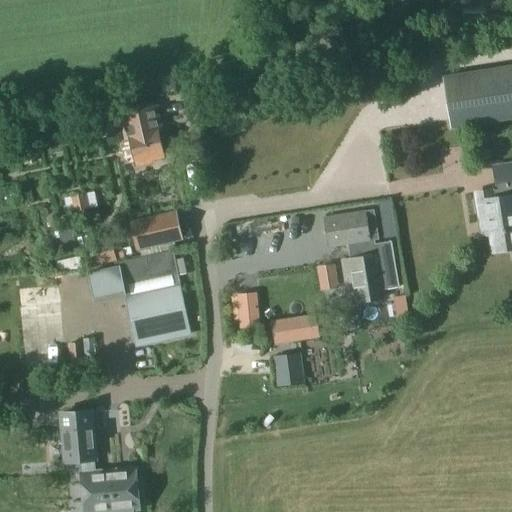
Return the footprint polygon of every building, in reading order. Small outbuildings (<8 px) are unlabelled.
[(511,116),(511,67),(444,79),(451,126),(511,116)] [(249,87),(255,101),(277,91),(270,77),(249,87)] [(126,161),(135,159),(136,166),(151,163),(150,159),(163,156),(156,124),(160,123),(157,106),(121,113),(121,115),(108,117),(110,129),(123,126),(126,139),(130,138),(131,142),(122,144),(126,161)] [(475,193),(479,219),(487,218),(492,252),(511,248),(511,163),(494,167),(497,184),(499,184),(501,198),(493,199),(492,191),(475,193)] [(79,192),(63,197),(68,213),(83,209),(79,192)] [(364,211),(325,217),(329,247),(369,241),(364,211)] [(175,213),(131,223),(137,247),(181,237),(175,213)] [(232,232),(245,230),(244,223),(231,225),(232,232)] [(62,246),(65,231),(53,228),(50,243),(62,246)] [(147,280),(177,274),(172,254),(142,259),(145,280),(147,280)] [(387,297),(380,254),(342,261),(349,303),(387,297)] [(91,268),(95,297),(116,294),(114,286),(122,285),(117,264),(91,268)] [(189,332),(179,287),(126,299),(135,345),(189,332)] [(257,292),(236,294),(239,329),(260,327),(257,292)] [(30,327),(56,323),(54,308),(27,312),(30,327)] [(75,343),(65,344),(66,375),(77,375),(75,343)] [(293,384),(289,359),(275,361),(278,386),(293,384)] [(114,430),(113,408),(97,409),(97,431),(114,430)] [(65,462),(82,460),(83,474),(82,474),(85,511),(115,511),(115,509),(137,507),(134,469),(94,473),(92,459),(95,459),(91,411),(61,413),(65,462)] [(18,432),(20,467),(38,467),(36,431),(18,432)]
